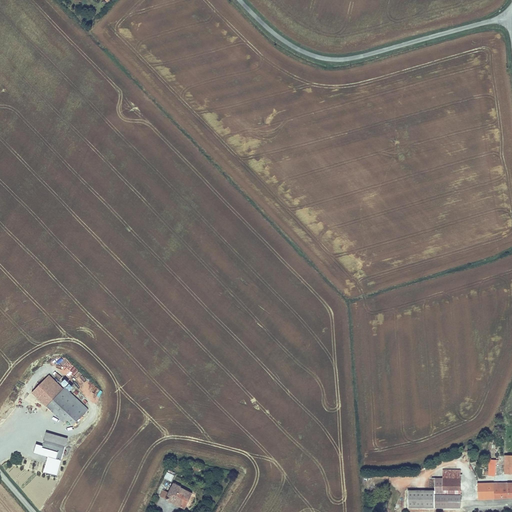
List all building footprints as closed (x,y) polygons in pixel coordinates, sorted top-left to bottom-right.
[(54,381),(50,376),(34,392),(48,406),(58,396),(49,386),(54,381)] [(54,381),(49,386),(58,396),(64,390),(55,380),(54,381)] [(62,385),(72,391),(75,386),(65,380),(62,385)] [(88,411),(66,388),(64,390),(80,407),(86,413),(88,411)] [(64,422),(67,420),(80,407),(64,390),(58,396),(48,406),(64,422)] [(86,413),(80,407),(67,420),(73,426),(86,413)] [(49,456),(45,471),(58,475),(69,440),(47,432),(44,444),(38,442),(35,452),(49,456)] [(497,460),(490,459),(489,475),(496,476),(497,460)] [(409,490),(409,508),(461,508),(461,469),(443,469),(443,478),(435,478),(435,490),(409,490)] [(165,478),(172,481),(175,475),(168,472),(165,478)] [(511,482),(486,483),(486,499),(511,498),(511,482)] [(192,494),(180,488),(181,486),(175,483),(174,484),(171,490),(166,488),(161,496),(184,509),(192,494)]
